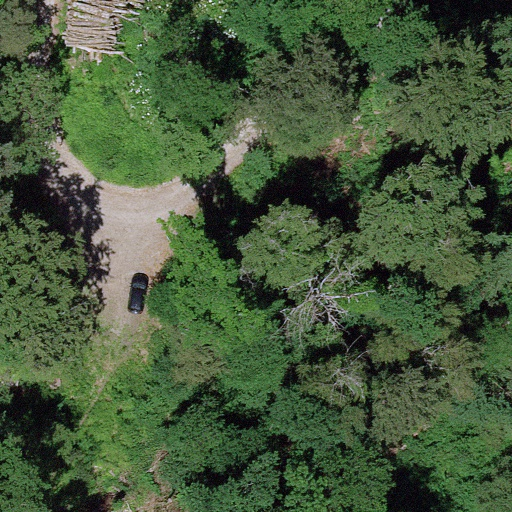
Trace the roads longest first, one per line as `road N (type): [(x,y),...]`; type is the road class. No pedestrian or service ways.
road 1 (track): [(385,0),(231,153),(170,201),(120,219),(92,205),(50,146),(39,35),(44,0)]
road 2 (track): [(120,219),(124,340)]
